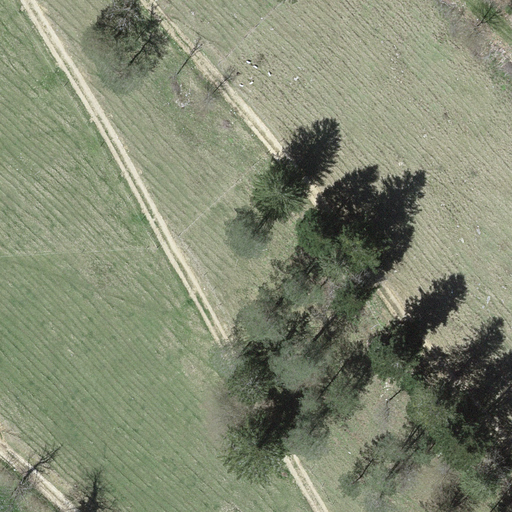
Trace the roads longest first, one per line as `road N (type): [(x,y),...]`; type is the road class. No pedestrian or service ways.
road 1 (track): [(25,0),(319,511)]
road 2 (track): [(511,436),(142,0)]
